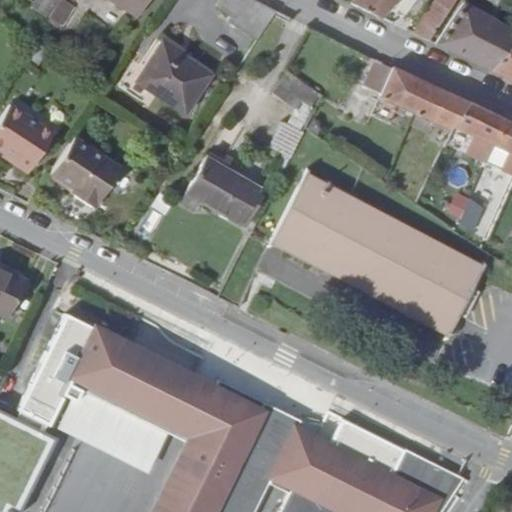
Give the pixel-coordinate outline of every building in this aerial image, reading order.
[(39,0),(34,9),(48,18),(59,0),(39,0)] [(59,0),(48,18),(62,26),(78,0),(59,0)] [(116,0),(140,15),(149,0),(116,0)] [(232,18),(262,37),(279,9),(261,0),(223,0),(221,3),(236,13),(232,18)] [(349,0),(377,14),(391,0),(349,0)] [(432,0),(411,29),(426,37),(446,8),(434,0),(432,0)] [(434,0),(446,8),(453,0),(434,0)] [(436,42),(492,68),(511,43),(511,32),(489,19),(492,15),(476,5),(473,9),(461,1),(436,42)] [(143,51),(120,85),(152,106),(160,94),(187,111),(213,73),(181,53),(185,46),(169,37),(166,41),(161,38),(149,54),(143,51)] [(20,57),(33,63),(42,45),(28,39),(20,57)] [(511,43),(492,68),(511,77),(511,43)] [(299,45),(290,61),(308,70),(317,54),(299,45)] [(511,121),(380,57),(369,82),(385,89),(437,119),(439,115),(473,131),(511,149),(511,121)] [(270,143),(292,155),(306,125),(322,93),(290,68),(275,88),(294,104),(287,119),(281,117),(270,143)] [(10,107),(0,122),(0,141),(9,147),(23,156),(20,159),(34,168),(57,131),(30,113),(27,118),(10,107)] [(465,147),(485,157),(493,141),(473,131),(465,147)] [(61,216),(85,228),(124,166),(79,137),(53,177),(77,192),(61,216)] [(9,147),(0,141),(0,148),(5,152),(6,150),(9,147)] [(9,147),(6,150),(20,159),(23,156),(9,147)] [(511,169),(511,149),(509,148),(501,164),(511,169)] [(216,153),(213,157),(233,168),(239,158),(234,155),(231,161),(216,153)] [(213,157),(193,194),(207,202),(241,221),(261,185),(233,168),(213,157)] [(307,170),(272,241),(454,331),(488,261),(307,170)] [(452,190),(437,210),(465,230),(480,210),(452,190)] [(144,239),(161,200),(147,194),(130,233),(144,239)] [(207,202),(193,194),(189,201),(203,209),(207,202)] [(0,263),(0,308),(9,313),(27,278),(0,263)] [(210,511),(266,404),(218,380),(212,389),(67,308),(19,406),(48,422),(69,382),(75,384),(165,430),(181,439),(143,511),(210,511)] [(165,430),(75,384),(54,421),(147,468),(149,461),(165,430)] [(210,511),(247,511),(266,477),(285,489),(273,511),(436,511),(460,476),(403,446),(383,485),(317,446),(311,457),(291,445),(296,435),(303,423),(266,404),(210,511)] [(54,478),(77,436),(49,421),(27,463),(54,478)] [(317,446),(296,435),(291,445),(311,457),(317,446)] [(511,511),(511,481),(499,477),(475,511),(511,511)]
